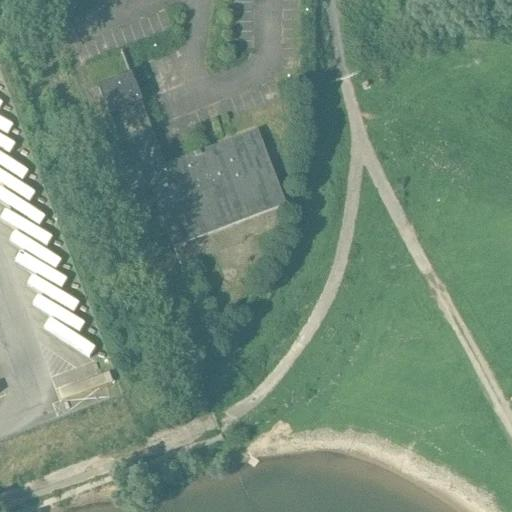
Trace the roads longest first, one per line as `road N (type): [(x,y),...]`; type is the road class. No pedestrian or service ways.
road 1 (unclassified): [(0,502),(214,421),(259,385),(325,289),(361,145)]
road 2 (unclassified): [(511,428),(361,145)]
road 3 (unclassified): [(361,145),(329,0)]
